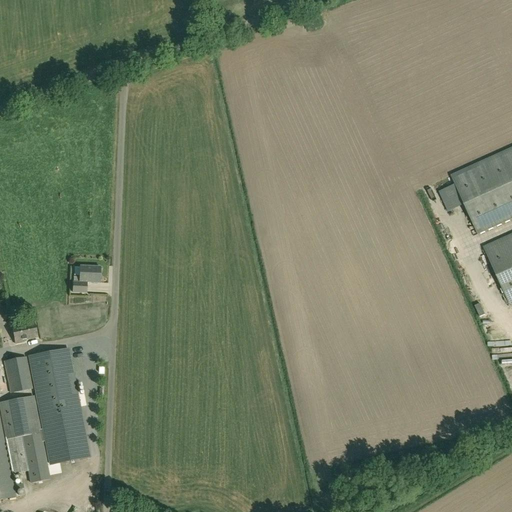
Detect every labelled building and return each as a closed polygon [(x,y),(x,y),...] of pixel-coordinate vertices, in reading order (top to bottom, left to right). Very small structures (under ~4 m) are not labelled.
[(511,148),(452,176),(478,234),(511,218),(511,148)] [(511,304),(511,234),(484,247),(511,305),(511,304)] [(99,283),(100,267),(80,266),(80,277),(73,277),(73,293),(86,293),(86,283),(99,283)] [(481,302),(475,304),(478,315),(484,313),(481,302)] [(23,340),(36,337),(33,322),(12,327),(15,343),(23,342),(23,340)] [(91,459),(69,349),(28,357),(49,467),(91,459)] [(10,393),(32,389),(26,357),(4,361),(10,393)] [(33,397),(12,401),(0,403),(0,411),(5,439),(4,439),(0,420),(0,499),(15,497),(5,444),(6,444),(12,474),(28,471),(31,483),(49,480),(33,397)]
